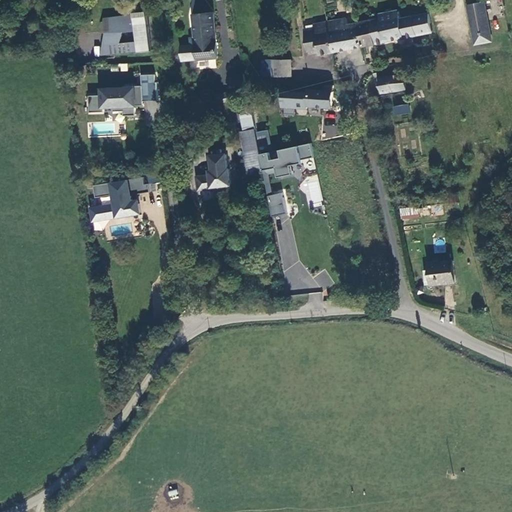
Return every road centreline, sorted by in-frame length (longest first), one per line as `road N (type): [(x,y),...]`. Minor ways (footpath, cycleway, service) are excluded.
road 1 (unclassified): [(409,312),(287,314),(197,328),(91,455),(10,511)]
road 2 (residential): [(409,312),(354,73)]
road 3 (unknown): [(301,169),(331,311)]
